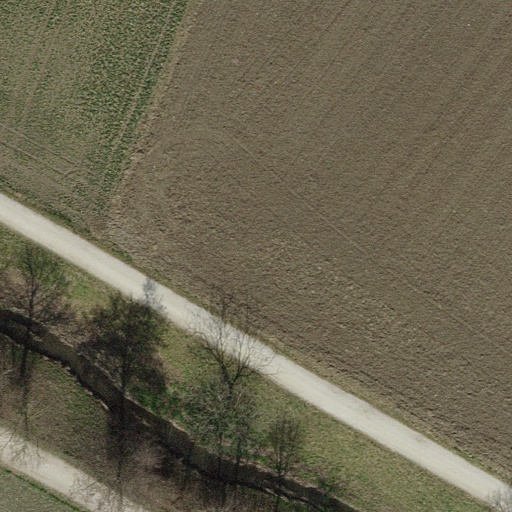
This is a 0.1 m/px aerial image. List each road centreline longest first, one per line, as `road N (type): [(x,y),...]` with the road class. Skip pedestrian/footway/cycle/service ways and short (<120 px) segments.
road 1 (track): [(0,208),(511,496)]
road 2 (track): [(126,511),(0,439)]
